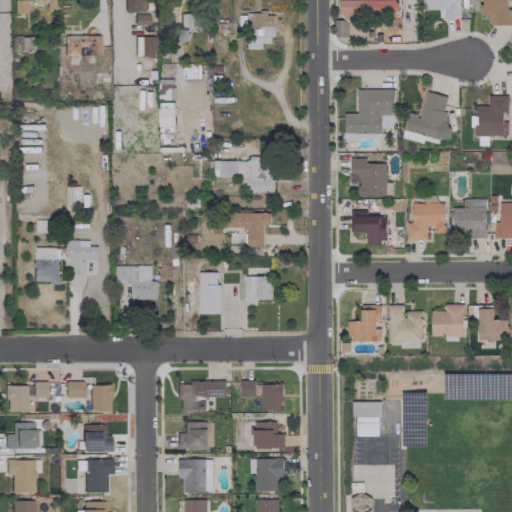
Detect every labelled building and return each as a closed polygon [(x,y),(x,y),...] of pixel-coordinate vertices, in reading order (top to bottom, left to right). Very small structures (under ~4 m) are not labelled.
[(44,0),(44,8),(53,8),(52,0),(28,0),(28,1),(44,0)] [(122,0),(123,12),(142,12),(141,0),(122,0)] [(346,15),(397,15),(397,0),(340,0),(340,20),(337,20),(338,36),(346,36),(346,15)] [(458,0),(422,0),(423,9),(437,9),(438,17),(459,17),(458,0)] [(511,25),(511,8),(506,8),(505,0),(478,0),(479,15),(488,15),(488,24),(511,25)] [(133,24),(147,24),(148,14),(133,13),(133,24)] [(194,31),(194,13),(177,13),(178,40),(186,40),(186,31),(194,31)] [(273,13),(249,13),(248,48),(266,48),(266,36),(272,36),(273,13)] [(98,54),(98,35),(55,35),(56,60),(76,59),(76,55),(98,54)] [(153,37),(139,37),(139,56),(154,56),(153,37)] [(392,89),(356,89),(356,112),(343,112),(343,135),(379,135),(379,127),(392,127),(392,89)] [(447,96),(424,91),(418,116),(405,113),(401,129),(446,140),(449,125),(441,123),(447,96)] [(506,95),(486,95),(486,105),(471,105),(471,136),(478,136),(478,144),(486,144),(486,134),(505,134),(505,113),(506,113),(506,95)] [(172,102),(157,102),(157,126),(173,126),(172,102)] [(400,136),(435,145),(436,139),(402,130),(400,136)] [(211,177),(244,176),(244,192),(272,191),(271,155),(247,156),(247,160),(211,160),(211,177)] [(384,163),(364,163),(364,157),(349,157),(349,177),(355,177),(356,195),(384,195),(384,163)] [(483,198),(462,199),(462,206),(483,206),(483,198)] [(511,201),(498,202),(498,222),(492,222),(492,237),(511,236),(511,201)] [(425,239),(425,229),(443,230),(443,203),(410,202),(410,222),(405,222),(405,238),(425,239)] [(451,207),(451,232),(465,232),(465,237),(483,237),(484,207),(451,207)] [(385,242),(385,215),(365,216),(365,209),(348,209),(349,231),(364,230),(364,243),(385,242)] [(262,224),(268,224),(269,213),(227,212),(226,227),(246,227),(245,246),(261,246),(262,224)] [(88,240),(66,239),(65,259),(95,259),(96,246),(87,246),(88,240)] [(149,264),(114,265),(114,283),(129,283),(129,298),(156,298),(155,280),(149,280),(149,264)] [(217,313),(217,271),(197,271),(197,313),(217,313)] [(243,299),(271,299),(271,276),(243,275),(243,299)] [(430,310),(429,335),(461,336),(462,304),(443,303),(443,310),(430,310)] [(350,340),(379,341),(379,304),(359,304),(359,321),(345,320),(345,333),(350,333),(350,340)] [(420,340),(420,310),(403,310),(403,304),(387,304),(387,341),(420,340)] [(505,319),(492,319),(492,305),(476,306),(477,340),(506,339),(505,319)] [(280,409),(280,383),(253,384),(253,379),(239,380),(239,396),(259,395),(260,409),(280,409)] [(63,396),(81,397),(81,381),(63,380),(63,396)] [(204,409),(204,397),(224,396),(224,380),(175,382),(176,410),(204,409)] [(45,397),(45,381),(31,381),(30,396),(45,397)] [(24,384),(3,384),(4,411),(25,410),(24,384)] [(108,409),(108,384),(87,384),(88,410),(108,409)] [(378,401),(350,401),(349,416),(355,416),(355,435),(377,435),(378,401)] [(36,421),(10,422),(10,434),(3,434),(3,448),(37,447),(36,421)] [(211,421),(182,421),(182,432),(175,432),(175,448),(211,448),(211,421)] [(274,421),(252,421),(252,447),(282,447),(282,433),(275,433),(274,421)] [(109,450),(109,435),(102,435),(102,424),(80,424),(81,451),(109,450)] [(281,457),(248,458),(248,473),(253,473),(254,491),(276,490),(276,477),(281,477),(281,457)] [(210,458),(176,458),(176,477),(182,477),(182,491),(210,491),(210,458)] [(31,492),(32,472),(38,472),(38,459),(4,459),(3,475),(9,475),(9,492),(31,492)] [(110,459),(74,459),(74,473),(82,473),(81,492),(104,492),(104,473),(110,473),(110,459)] [(361,482),(349,482),(348,511),(369,511),(370,495),(361,495),(361,482)] [(275,511),(276,498),(254,499),(254,511),(275,511)] [(204,511),(204,499),(181,499),(181,511),(204,511)] [(31,511),(32,500),(10,500),(9,511),(31,511)] [(80,511),(102,511),(103,501),(81,501),(80,511)]
